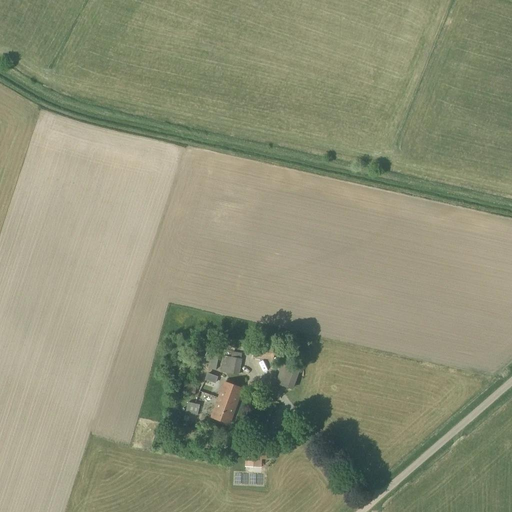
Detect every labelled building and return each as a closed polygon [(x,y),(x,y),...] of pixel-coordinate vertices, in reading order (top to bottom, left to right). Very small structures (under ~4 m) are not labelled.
[(215,370),(220,345),(209,343),(206,361),(211,362),(210,369),(215,370)] [(277,359),(278,349),(274,348),(274,347),(270,347),(253,345),(252,359),(273,360),(273,359),(277,359)] [(240,359),(241,354),(231,352),(231,357),(223,356),(220,372),(239,376),(242,359),(240,359)] [(293,390),(299,371),(282,364),(275,384),(293,390)] [(229,424),(232,416),(242,389),(224,382),(211,418),(229,424)] [(194,395),(196,386),(185,383),(184,387),(186,387),(184,393),(194,395)] [(187,401),(185,412),(197,415),(199,404),(187,401)] [(262,468),(263,444),(245,444),(244,467),(262,468)]
